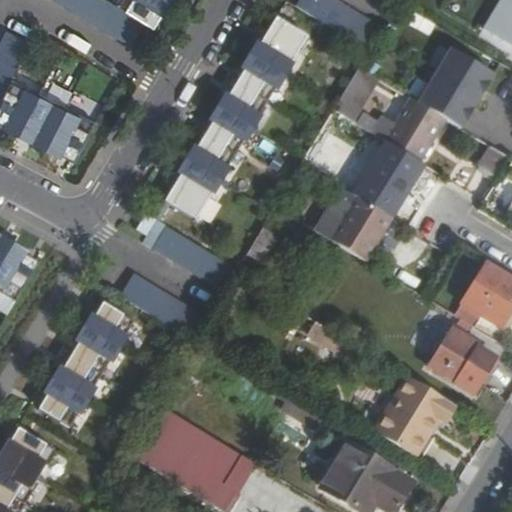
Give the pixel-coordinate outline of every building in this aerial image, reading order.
[(119,0),(116,6),(106,0),(55,0),(132,47),(146,24),(155,29),(163,15),(165,17),(175,0),(119,0)] [(386,25),(344,0),(304,0),(304,1),(374,43),(386,25)] [(511,0),(500,0),(484,28),(511,44),(511,0)] [(308,37),(276,18),(253,58),(237,84),(221,110),(206,136),(190,161),(165,202),(197,222),(213,194),(216,195),(231,169),(229,168),(245,142),(247,143),(262,117),(261,116),(276,89),(279,91),(294,65),(292,64),(308,37)] [(7,31),(0,43),(0,125),(5,128),(3,132),(57,159),(59,156),(75,164),(97,120),(78,112),(77,116),(65,110),(66,106),(40,93),(38,97),(26,91),(28,87),(12,79),(30,43),(7,31)] [(453,48),(420,102),(462,128),(495,73),(453,48)] [(358,68),(333,109),(353,121),(377,79),(358,68)] [(406,101),(384,139),(386,140),(420,160),(442,123),(406,101)] [(265,135),(255,144),(268,158),(277,149),(265,135)] [(386,140),(354,193),(357,196),(389,215),(408,181),(411,184),(424,163),(420,160),(386,140)] [(491,145),(473,176),(492,187),(510,156),(491,145)] [(408,181),(389,215),(391,217),(411,184),(408,181)] [(357,196),(331,240),(365,261),(392,217),(391,217),(389,215),(357,196)] [(137,232),(146,237),(157,220),(147,214),(137,232)] [(0,294),(11,301),(35,262),(44,246),(29,238),(31,235),(0,217),(0,294)] [(235,274),(237,269),(166,226),(152,249),(224,292),(235,274)] [(237,269),(235,274),(243,279),(255,259),(261,262),(278,236),(263,227),(237,269)] [(511,278),(485,262),(460,303),(501,329),(511,311),(511,278)] [(194,341),(208,318),(133,273),(120,296),(194,341)] [(127,333),(135,319),(104,300),(88,327),(72,354),(56,380),(40,406),(71,425),(80,411),(82,412),(97,387),(95,386),(112,358),(114,360),(129,335),(127,333)] [(458,317),(428,366),(454,382),(472,393),(485,371),(488,373),(497,359),(476,346),(477,343),(469,338),(476,328),(458,317)] [(174,374),(155,405),(166,411),(184,380),(174,374)] [(449,425),(459,408),(409,378),(377,430),(420,457),(442,421),(449,425)] [(276,412),(314,430),(323,412),(286,394),(276,412)] [(169,413),(140,460),(204,499),(233,451),(169,413)] [(0,511),(21,511),(34,491),(31,488),(46,464),(49,466),(58,451),(17,427),(9,439),(6,438),(0,447),(0,511)] [(322,488),(361,511),(393,511),(409,486),(347,448),(322,488)]
